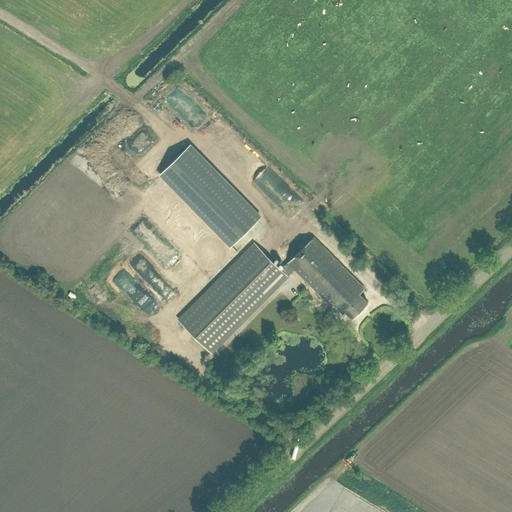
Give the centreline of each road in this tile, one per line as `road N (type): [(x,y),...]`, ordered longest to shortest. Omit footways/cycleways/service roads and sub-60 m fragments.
road 1 (tertiary): [(230,511),(511,247)]
road 2 (track): [(135,100),(0,7)]
